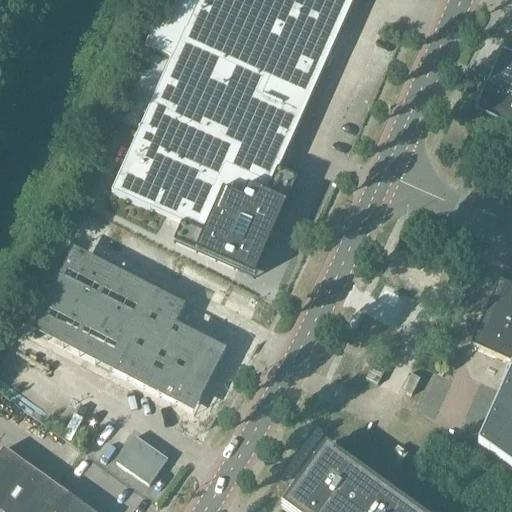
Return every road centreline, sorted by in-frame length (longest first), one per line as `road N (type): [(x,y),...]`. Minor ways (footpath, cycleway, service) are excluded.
road 1 (unclassified): [(202,511),(284,376),(383,174)]
road 2 (unclassified): [(383,174),(464,0)]
road 3 (unclassified): [(511,232),(383,174)]
